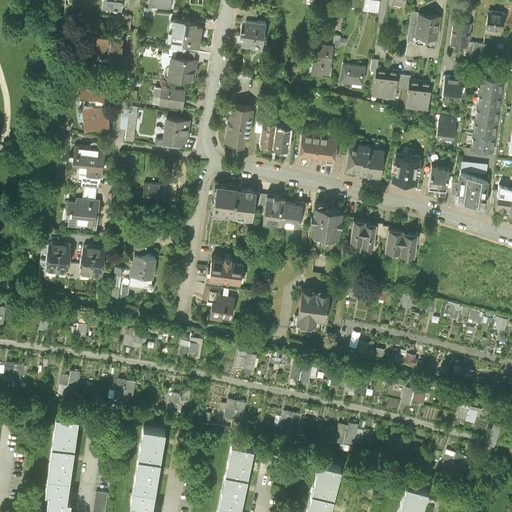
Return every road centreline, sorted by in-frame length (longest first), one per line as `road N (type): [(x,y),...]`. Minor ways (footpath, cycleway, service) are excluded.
road 1 (residential): [(217,163),(419,206),(511,236)]
road 2 (residential): [(226,0),(207,126),(217,163)]
road 3 (residential): [(217,163),(202,183),(180,319)]
